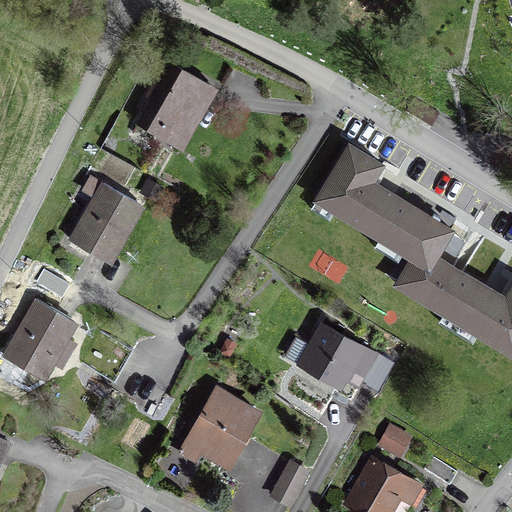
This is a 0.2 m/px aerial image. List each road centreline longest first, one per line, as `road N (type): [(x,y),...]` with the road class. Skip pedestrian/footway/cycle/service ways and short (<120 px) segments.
road 1 (residential): [(128,0),(0,267)]
road 2 (residential): [(334,114),(181,340)]
road 3 (residential): [(161,0),(343,100)]
road 4 (residential): [(343,100),(511,211)]
